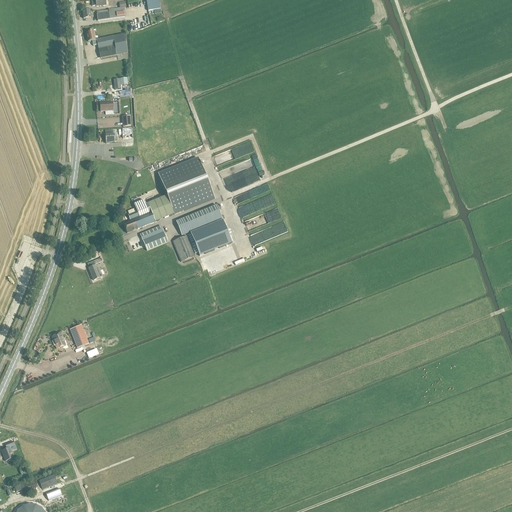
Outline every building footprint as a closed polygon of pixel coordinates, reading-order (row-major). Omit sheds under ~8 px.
[(158,0),(146,0),(148,12),(160,10),(158,0)] [(97,21),(99,21),(125,17),(124,11),(123,9),(108,10),(108,13),(97,15),(97,21)] [(83,19),(91,18),(90,10),(82,12),(83,19)] [(93,32),(93,30),(93,29),(90,30),(90,32),(86,33),(88,42),(92,41),(93,46),(97,45),(100,59),(127,53),(124,35),(97,40),(95,41),(93,32)] [(115,90),(120,89),(121,89),(121,85),(126,85),(126,79),(119,80),(114,80),(115,90)] [(100,112),(104,111),(105,111),(105,115),(113,114),(113,103),(99,104),(100,112)] [(122,117),(123,127),(131,127),(130,116),(122,117)] [(133,128),(123,128),(123,135),(127,135),(127,138),(133,138),(133,128)] [(113,135),(112,131),(105,131),(105,136),(105,135),(106,144),(109,144),(109,143),(117,142),(117,138),(113,138),(113,135)] [(256,166),(260,164),(256,154),(252,155),(256,166)] [(158,174),(166,197),(146,205),(144,200),(133,204),(136,211),(127,214),(129,220),(138,217),(139,218),(123,225),(127,234),(154,223),(174,215),(214,199),(207,180),(198,158),(158,174)] [(182,236),(210,225),(222,220),(216,206),(177,222),(182,236)] [(270,216),(272,221),(282,217),(278,208),(272,210),(274,215),(270,216)] [(223,221),(188,235),(195,254),(198,253),(199,256),(232,243),(223,221)] [(147,251),(167,243),(164,235),(163,233),(160,227),(140,235),(143,241),(147,251)] [(181,262),(195,257),(186,236),(172,242),(181,262)] [(93,281),(100,278),(102,277),(102,276),(99,268),(97,268),(96,268),(95,266),(88,269),(93,281)] [(77,349),(89,344),(81,326),(70,330),(77,349)] [(63,347),(64,347),(64,346),(62,342),(64,341),(62,338),(61,334),(52,337),(54,341),(53,341),(55,346),(57,349),(60,348),(61,349),(63,348),(63,347)] [(5,462),(13,459),(10,449),(2,452),(5,462)] [(42,489),(54,484),(57,483),(54,475),(39,481),(42,489)] [(16,493),(28,488),(29,491),(32,490),(38,487),(34,479),(14,487),(16,493)]
